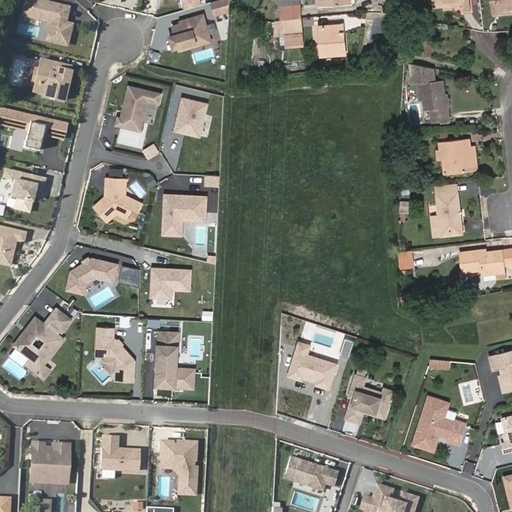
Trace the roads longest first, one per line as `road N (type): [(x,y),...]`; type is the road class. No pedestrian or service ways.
road 1 (residential): [(0,399),(250,417),(473,488),(488,511)]
road 2 (residential): [(122,38),(104,58),(59,248),(0,323)]
